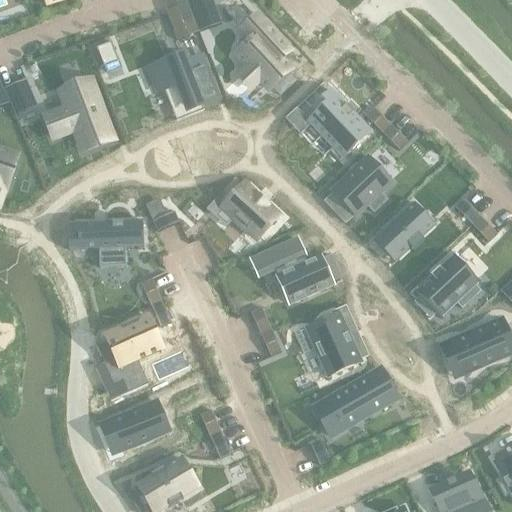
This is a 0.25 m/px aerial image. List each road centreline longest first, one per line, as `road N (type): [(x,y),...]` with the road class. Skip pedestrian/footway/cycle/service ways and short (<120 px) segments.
road 1 (residential): [(322,0),(511,197)]
road 2 (residential): [(303,511),(456,442),(511,406)]
road 3 (residential): [(115,511),(80,430),(83,330)]
